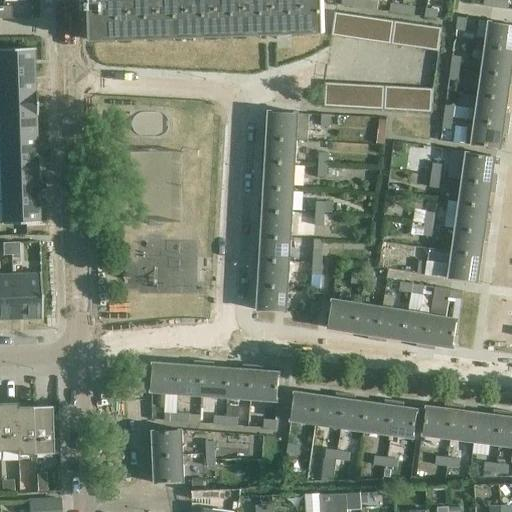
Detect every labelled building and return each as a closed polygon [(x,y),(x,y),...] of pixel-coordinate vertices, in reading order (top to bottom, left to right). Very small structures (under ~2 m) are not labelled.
[(91,0),(92,3),(89,3),(89,10),(91,10),(92,41),(93,41),(123,40),(123,35),(134,34),(135,40),(152,39),(152,34),(163,33),(163,39),(181,38),(180,33),(192,32),(192,38),(209,37),(209,32),(221,31),(221,37),(238,36),(238,31),(249,30),(250,36),(325,33),(323,0),(229,0),(221,0),(220,0),(206,0),(206,1),(192,1),(192,0),(177,0),(178,2),(163,2),(163,0),(148,0),(149,3),(134,3),(134,0),(119,0),(120,2),(106,3),(105,0),(91,0)] [(379,1),(368,0),(353,0),(353,8),(378,11),(379,1)] [(507,1),(502,0),(495,0),(494,8),(505,9),(507,1)] [(390,13),(402,15),(403,5),(391,4),(390,13)] [(415,7),(403,5),(402,15),(414,16),(415,7)] [(11,7),(3,7),(3,19),(11,19),(11,7)] [(439,11),(426,9),(425,18),(437,20),(439,11)] [(335,13),(332,36),(344,38),(347,14),(335,13)] [(359,16),(347,14),(344,38),(356,40),(359,16)] [(371,18),(359,16),(356,40),(368,42),(371,18)] [(383,20),(371,18),(368,42),(380,43),(383,20)] [(465,32),(466,28),(475,29),(476,20),(460,18),(458,31),(465,32)] [(395,21),(383,20),(380,43),(391,45),(395,21)] [(407,23),(395,21),(391,45),(403,47),(407,23)] [(511,25),(490,22),(487,42),(487,45),(511,49),(511,25)] [(419,25),(407,23),(403,47),(416,49),(419,25)] [(431,26),(419,25),(416,49),(427,50),(431,26)] [(442,28),(431,26),(427,50),(439,52),(442,28)] [(511,49),(487,45),(483,71),(511,74),(511,49)] [(34,48),(0,49),(0,72),(34,71),(33,50),(34,50),(34,48)] [(452,56),(451,68),(460,70),(462,57),(452,56)] [(460,70),(451,68),(449,80),(458,82),(460,70)] [(34,71),(0,72),(0,93),(34,93),(34,92),(34,71)] [(511,74),(483,71),(480,94),(508,98),(510,86),(511,86),(511,74)] [(338,84),(326,83),(324,107),(336,108),(338,84)] [(350,84),(338,84),(336,108),(348,108),(350,84)] [(362,85),(350,84),(348,108),(360,109),(362,85)] [(374,86),(362,85),(360,109),(373,110),(374,86)] [(386,86),(374,86),(373,110),(384,110),(386,86)] [(398,87),(386,86),(384,110),(396,111),(398,87)] [(410,88),(398,87),(396,111),(408,112),(410,88)] [(422,88),(410,88),(408,112),(421,112),(422,88)] [(434,89),(422,88),(421,112),(433,113),(434,89)] [(34,93),(0,93),(0,115),(35,114),(35,115),(36,115),(36,91),(34,92),(34,93)] [(508,98),(480,94),(476,120),(510,125),(511,116),(506,115),(508,98)] [(446,105),(445,117),(454,118),(455,106),(446,105)] [(310,114),(270,112),(268,138),(297,139),(308,140),(310,114)] [(35,114),(0,115),(0,136),(36,136),(35,115),(35,114)] [(322,115),(321,127),(331,127),(331,115),(322,114),(322,115)] [(454,118),(445,117),(443,128),(452,130),(454,118)] [(510,125),(476,120),(472,145),(501,149),(503,134),(508,135),(510,125)] [(36,136),(0,136),(0,158),(37,157),(37,156),(36,136)] [(262,152),(262,162),(296,164),(297,139),(268,138),(267,153),(262,152)] [(320,153),(319,165),(328,166),(329,154),(320,153)] [(468,153),(465,173),(464,178),(497,183),(499,175),(493,175),(496,157),(476,154),(468,153)] [(37,157),(0,158),(0,169),(0,180),(37,179),(37,180),(39,180),(38,156),(37,156),(37,157)] [(262,162),(261,172),(262,172),(266,172),(265,186),(295,188),(296,164),(262,162)] [(433,163),(432,175),(441,176),(443,164),(433,163)] [(319,165),(319,176),(328,177),(328,166),(319,165)] [(432,175),(430,187),(440,188),(441,176),(432,175)] [(497,183),(464,178),(461,201),(489,205),(491,194),(496,194),(497,183)] [(37,179),(0,180),(1,202),(38,200),(37,180),(37,179)] [(259,201),(259,211),(293,213),(295,188),(265,186),(264,202),(260,202),(259,201)] [(2,223),(1,223),(1,224),(40,223),(40,221),(39,221),(38,200),(1,202),(2,223)] [(489,205),(461,201),(457,226),(491,231),(492,224),(487,223),(489,205)] [(317,202),(316,213),(326,213),(326,212),(333,213),(333,203),(317,202)] [(259,211),(258,221),(259,221),(263,221),(262,235),(292,237),(293,213),(259,211)] [(436,213),(426,212),(425,224),(434,225),(436,213)] [(316,213),(316,226),(325,226),(326,213),(316,213)] [(434,225),(425,224),(423,236),(432,237),(434,225)] [(491,231),(457,226),(453,250),(482,254),(484,242),(489,243),(491,231)] [(256,251),(256,260),(291,262),(292,237),(262,235),(262,251),(257,251),(256,251)] [(11,243),(3,243),(3,256),(11,255),(11,243)] [(19,243),(11,243),(11,255),(19,255),(19,243)] [(482,254),(453,250),(449,279),(478,283),(482,254)] [(314,251),(313,263),(323,263),(323,251),(314,251)] [(256,260),(255,270),(256,270),(260,270),(259,285),(289,287),(291,262),(256,260)] [(418,274),(426,275),(428,264),(419,262),(418,274)] [(313,263),(312,275),(322,275),(323,263),(313,263)] [(39,274),(12,275),(14,320),(40,319),(40,320),(42,320),(41,273),(39,273),(39,274)] [(12,275),(0,275),(0,319),(14,320),(12,275)] [(365,277),(353,275),(351,283),(363,285),(365,277)] [(377,279),(365,277),(363,285),(376,287),(377,279)] [(413,284),(401,282),(400,291),(412,293),(413,284)] [(425,286),(413,284),(412,293),(424,295),(425,286)] [(289,287),(259,285),(258,311),(288,312),(289,287)] [(463,292),(436,288),(432,315),(433,316),(428,349),(436,351),(437,346),(454,348),(458,320),(463,292)] [(361,304),(333,300),(329,329),(356,333),(361,304)] [(319,303),(310,302),(310,313),(319,314),(319,303)] [(384,308),(361,304),(356,333),(369,335),(368,340),(378,342),(384,308)] [(410,312),(384,308),(378,342),(387,343),(388,338),(405,341),(410,312)] [(433,316),(432,315),(410,312),(405,341),(417,343),(416,348),(428,349),(433,316)] [(181,365),(179,394),(180,394),(202,396),(205,362),(195,361),(195,362),(194,366),(182,365),(181,365)] [(205,362),(202,396),(204,396),(227,398),(230,369),(214,368),(214,363),(206,362),(205,362)] [(154,363),(152,392),(167,393),(179,394),(181,365),(154,363)] [(230,369),(227,398),(229,398),(251,400),(253,366),(244,365),(243,370),(231,369),(230,369)] [(253,366),(251,400),(252,400),(278,402),(279,393),(279,386),(280,373),(263,371),(263,367),(263,366),(255,366),(253,366)] [(296,392),(293,412),(291,421),(316,424),(321,396),(296,392)] [(337,393),(337,394),(336,398),(321,396),(316,424),(343,428),(348,395),(337,393)] [(356,396),(348,395),(343,428),(366,432),(370,403),(355,401),(356,396)] [(385,400),(385,401),(385,405),(370,403),(366,432),(392,435),(397,401),(385,400)] [(404,403),(397,401),(392,435),(414,438),(418,410),(404,408),(404,403)] [(16,404),(0,404),(0,420),(1,457),(18,456),(18,455),(17,408),(16,404)] [(446,404),(446,405),(445,409),(427,407),(424,434),(451,438),(456,405),(446,404)] [(465,406),(456,405),(451,438),(475,441),(479,413),(464,411),(465,406)] [(52,439),(51,406),(33,407),(35,454),(53,454),(53,455),(60,455),(59,439),(52,439)] [(35,454),(33,407),(17,408),(18,455),(35,454)] [(494,410),(494,411),(493,415),(479,413),(475,441),(500,444),(505,411),(494,410)] [(511,412),(505,411),(500,444),(511,445),(511,412)] [(165,412),(164,421),(177,422),(177,413),(165,412)] [(177,413),(177,422),(178,422),(200,424),(200,415),(178,413),(177,413)] [(214,416),(213,424),(225,425),(226,417),(214,416)] [(226,417),(225,425),(227,425),(238,426),(238,418),(227,417),(226,417)] [(265,420),(264,428),(276,429),(276,421),(265,420)] [(183,455),(182,430),(154,432),(154,447),(149,447),(149,456),(183,455)] [(215,442),(206,442),(206,454),(215,454),(215,442)] [(287,453),(299,455),(300,446),(289,444),(287,453)] [(324,458),(321,481),(333,481),(336,460),(337,460),(338,451),(329,449),(327,449),(326,459),(324,458)] [(338,451),(337,460),(348,462),(350,452),(349,452),(338,451)] [(215,454),(206,454),(206,466),(216,465),(215,454)] [(184,462),(183,455),(149,456),(150,466),(155,466),(156,484),(185,482),(184,462)] [(376,456),(374,466),(386,467),(388,457),(376,456)] [(436,465),(448,467),(449,458),(437,456),(436,465)] [(388,457),(386,467),(399,469),(400,461),(400,459),(388,457)] [(461,459),(449,458),(448,467),(460,468),(461,459)] [(484,471),(496,472),(497,464),(485,462),(484,471)] [(510,466),(497,464),(496,472),(508,474),(510,466)] [(335,511),(334,494),(321,495),(321,511),(335,511)] [(347,511),(347,494),(334,494),(335,511),(347,511)] [(60,511),(60,500),(29,501),(29,511),(60,511)]
